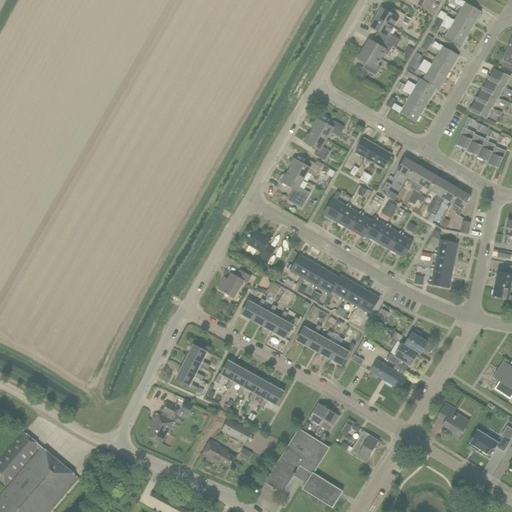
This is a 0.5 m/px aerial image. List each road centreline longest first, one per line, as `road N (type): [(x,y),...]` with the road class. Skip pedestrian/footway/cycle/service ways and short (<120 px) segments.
road 1 (track): [(123,426),(92,398),(97,381),(312,0)]
road 2 (residential): [(404,434),(183,307)]
road 3 (residential): [(470,317),(422,301),(247,200)]
road 4 (unclassified): [(115,447),(183,307)]
road 5 (residential): [(505,22),(421,150)]
road 6 (tertiary): [(249,511),(115,447)]
road 7 (residential): [(404,434),(470,317)]
road 8 (unclassified): [(247,200),(313,85)]
road 9 (tertiary): [(115,447),(0,384)]
road 10 (residential): [(470,317),(497,190)]
road 11 (residential): [(511,502),(404,434)]
road 12 (residential): [(421,150),(313,85)]
road 13 (unclassified): [(183,307),(247,200)]
